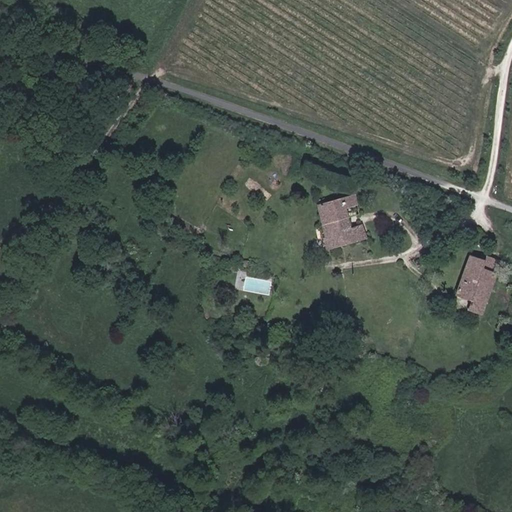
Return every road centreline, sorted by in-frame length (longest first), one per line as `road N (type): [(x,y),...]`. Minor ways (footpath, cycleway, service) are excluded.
road 1 (track): [(93,163),(167,69),(467,163),(483,86),(506,63)]
road 2 (unclassified): [(511,45),(491,171),(475,215),(394,259),(336,265)]
